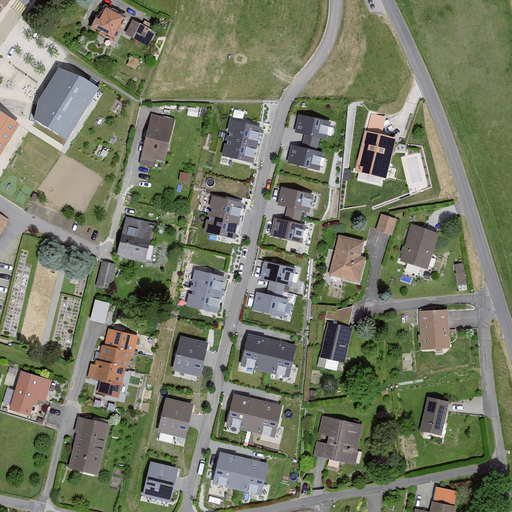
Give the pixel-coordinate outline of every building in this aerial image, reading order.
[(89,28),(113,40),(124,18),(105,9),(99,21),(94,18),(89,28)] [(132,21),(125,35),(144,45),(151,31),(132,21)] [(33,122),(67,142),(98,90),(59,67),(37,101),(33,122)] [(326,120),(294,113),(290,132),(302,135),(314,137),(322,139),(326,120)] [(0,154),(18,126),(0,114),(0,154)] [(371,114),(367,132),(382,135),(386,118),(371,114)] [(151,115),(140,163),(153,166),(154,160),(164,162),(174,121),(151,115)] [(255,125),(225,119),(217,156),(247,162),(255,125)] [(367,132),(365,131),(355,172),(385,179),(395,139),(382,135),(367,132)] [(314,137),(302,135),(299,146),(312,149),(314,137)] [(299,146),(288,144),(284,163),(314,169),(318,150),(312,149),(299,146)] [(44,188),(84,206),(101,171),(60,153),(44,188)] [(308,192),(277,185),(273,204),(282,207),(298,210),(304,211),(308,192)] [(237,201),(206,194),(198,232),(230,239),(237,201)] [(298,210),(282,207),(279,219),(295,223),(298,210)] [(0,215),(0,235),(9,221),(0,215)] [(397,219),(382,215),(377,230),(392,235),(397,219)] [(279,219),(270,217),(266,235),(297,242),(301,224),(295,223),(279,219)] [(125,219),(117,257),(146,263),(154,225),(125,219)] [(439,234),(411,225),(400,261),(427,270),(439,234)] [(329,277),(359,284),(366,259),(360,258),(364,243),(339,236),(329,277)] [(96,285),(110,288),(116,262),(102,259),(96,285)] [(290,267),(258,260),(254,277),(267,280),(280,283),(287,284),(290,267)] [(464,262),(455,263),(458,284),(466,283),(464,262)] [(219,275),(189,269),(182,304),(212,310),(219,275)] [(280,283),(267,280),(264,293),(277,296),(280,283)] [(264,293),(251,290),(247,308),(279,315),(283,297),(277,296),(264,293)] [(107,322),(110,301),(94,299),(92,320),(107,322)] [(448,310),(419,312),(421,349),(450,348),(448,310)] [(352,326),(328,321),(320,355),(344,361),(352,326)] [(100,381),(97,396),(118,400),(125,368),(128,369),(132,354),(135,354),(139,336),(109,330),(105,346),(103,346),(99,362),(96,362),(95,367),(90,366),(87,378),(100,381)] [(291,341),(241,330),(234,364),(283,375),(291,341)] [(203,340),(175,335),(168,369),(196,375),(203,340)] [(8,410),(30,417),(35,401),(44,404),(51,381),(19,372),(8,410)] [(277,405),(227,393),(220,425),(269,436),(277,405)] [(188,401),(159,394),(150,430),(180,437),(188,401)] [(449,402),(428,397),(420,430),(441,435),(449,402)] [(77,433),(68,469),(97,476),(109,425),(77,417),(74,432),(77,433)] [(364,425),(323,417),(320,433),(329,435),(327,445),(317,443),(314,457),(355,466),(364,425)] [(262,461),(214,451),(207,484),(255,494),(262,461)] [(170,465),(143,459),(135,494),(162,500),(170,465)] [(436,487),(433,502),(455,506),(457,491),(436,487)] [(433,502),(431,502),(430,511),(415,509),(414,511),(453,511),(455,506),(433,502)]
